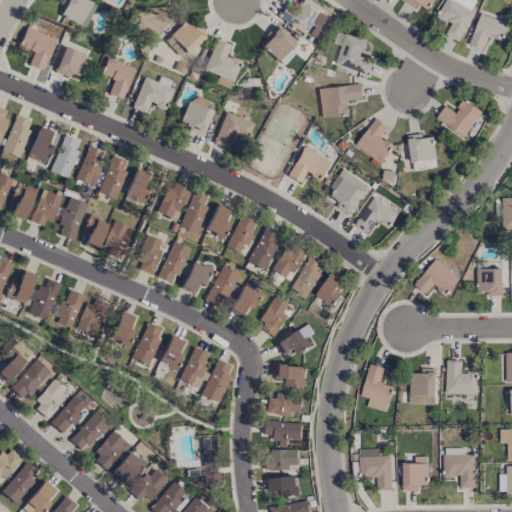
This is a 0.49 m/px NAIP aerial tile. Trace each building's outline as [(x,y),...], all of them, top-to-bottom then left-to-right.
[(95,4),(86,0),(62,0),(56,14),(84,27),(95,4)] [(432,0),(403,0),(416,8),(418,4),(427,9),(432,0)] [(475,0),(444,0),(436,16),(450,23),(444,34),(458,41),(474,11),(471,9),(475,0)] [(468,44),(482,49),(487,35),(501,41),(508,23),(480,13),(468,44)] [(185,55),(203,37),(186,19),(164,40),(175,51),(178,48),(185,55)] [(294,42),(274,24),(263,35),(267,39),(261,46),(277,61),(294,42)] [(18,46),(33,53),(28,64),(41,70),(54,38),(26,27),(18,46)] [(334,63),(366,73),(370,59),(361,56),(366,39),(343,33),(334,63)] [(231,81),(240,61),(225,55),(229,44),(215,38),(202,69),(231,81)] [(71,74),(78,77),(87,56),(63,46),(53,71),(69,78),(71,74)] [(294,51),(288,47),(278,61),(283,65),(294,51)] [(122,98),(133,67),(105,57),(100,75),(112,79),(107,94),(122,98)] [(157,81),(143,76),(131,107),(145,112),(148,104),(163,109),(173,81),(159,76),(157,81)] [(348,115),(347,99),(362,98),(361,84),(317,87),(319,117),(348,115)] [(213,103),(197,96),(195,103),(188,100),(178,121),(189,125),(187,129),(199,135),(213,103)] [(463,137),(481,110),(463,98),(454,111),(444,104),(435,117),(463,137)] [(0,137),(8,120),(2,117),(5,110),(0,108),(0,137)] [(212,143),(226,148),(231,135),(245,141),(252,122),(224,112),(212,143)] [(25,128),(28,119),(14,114),(0,150),(18,158),(29,130),(25,128)] [(392,144),(380,135),(387,126),(375,117),(355,144),(379,162),(392,144)] [(50,131),(36,127),(27,157),(45,163),(51,145),(46,143),(50,131)] [(409,160),(435,158),(433,136),(422,137),(422,133),(407,134),(409,160)] [(48,171),(66,178),(77,150),(73,149),(76,140),(63,135),(48,171)] [(104,151),(85,145),(75,180),(94,185),(104,151)] [(329,160),(301,146),(286,176),(299,183),(304,172),(319,180),(329,160)] [(124,160),(109,155),(97,194),(115,199),(124,170),(122,169),(124,160)] [(142,203),(149,186),(143,184),(147,174),(134,169),(123,195),(142,203)] [(368,185),(343,169),(327,193),(339,201),(336,205),(349,214),(368,185)] [(0,205),(5,190),(11,192),(16,180),(0,174),(0,205)] [(9,201),(14,202),(10,216),(24,220),(34,188),(15,183),(9,201)] [(171,188),(165,186),(155,212),(175,220),(187,188),(173,183),(171,188)] [(59,196),(41,188),(28,220),(46,228),(59,196)] [(194,233),(206,206),(202,205),(206,196),(191,190),(177,226),(194,233)] [(366,232),(375,220),(387,228),(398,213),(373,196),(354,223),(366,232)] [(54,233),(71,240),(85,203),(68,197),(54,233)] [(511,197),(500,197),(501,229),(511,229),(511,197)] [(228,222),(223,220),(227,210),(214,204),(204,230),(222,238),(228,222)] [(248,234),(253,221),(238,214),(225,247),(240,254),(249,234),(248,234)] [(80,244),(95,250),(106,223),(88,215),(81,231),(85,232),(80,244)] [(101,251),(120,260),(133,228),(114,220),(101,251)] [(245,260),(261,269),(277,242),(272,240),(276,233),(264,226),(245,260)] [(163,242),(142,235),(132,267),(153,274),(163,242)] [(156,276),(172,284),(188,248),(171,241),(156,276)] [(286,280),(305,251),(288,241),(269,269),(286,280)] [(306,297),(313,281),(314,281),(322,262),(306,255),(290,290),(306,297)] [(0,289),(11,263),(0,258),(0,289)] [(412,283),(424,294),(432,285),(444,295),(459,278),(435,258),(412,283)] [(203,285),(210,268),(191,261),(180,288),(192,293),(196,282),(203,285)] [(237,273),(221,265),(203,299),(220,308),(237,273)] [(502,295),(501,267),(475,268),(476,290),(487,290),(487,295),(502,295)] [(18,280),(11,278),(4,296),(23,303),(33,276),(21,271),(18,280)] [(331,306),(340,291),(335,289),(341,279),(329,272),(315,296),(331,306)] [(44,320),(59,284),(46,279),(42,286),(38,285),(26,313),(44,320)] [(228,311),(240,316),(243,308),(250,311),(259,292),(240,284),(228,311)] [(70,326),(82,295),(66,288),(52,319),(70,326)] [(90,305),(85,302),(74,327),(93,336),(106,304),(93,298),(90,305)] [(256,328),(274,336),(288,306),(270,298),(256,328)] [(133,329),(128,328),(132,317),(119,312),(109,339),(127,345),(133,329)] [(130,358),(147,365),(162,329),(145,322),(130,358)] [(173,372),(181,354),(176,352),(181,341),(168,336),(156,365),(173,372)] [(0,361),(2,363),(0,366),(0,378),(9,383),(16,366),(26,371),(35,351),(10,339),(0,360),(0,361)] [(208,353),(192,346),(177,379),(198,389),(205,373),(200,370),(208,353)] [(48,371),(35,359),(9,388),(22,400),(48,371)] [(201,397),(218,402),(227,374),(226,374),(229,364),(213,359),(201,397)] [(444,393),(476,394),(477,371),(461,371),(461,360),(445,359),(444,393)] [(360,395),(368,397),(366,406),(386,411),(392,385),(379,382),(383,367),(368,363),(360,395)] [(285,377),(284,386),(302,386),(302,365),(273,364),(272,377),(285,377)] [(435,368),(420,367),(420,372),(410,372),(409,403),(434,404),(435,368)] [(44,418),(66,391),(52,379),(30,406),(44,418)] [(266,397),(264,412),(290,415),(291,410),(299,411),(301,396),(274,393),(274,398),(266,397)] [(85,408),(72,396),(48,422),(61,434),(85,408)] [(68,439),(81,451),(107,422),(94,411),(68,439)] [(301,422),(262,420),(261,434),(270,434),(270,440),(279,440),(279,446),(286,446),(286,438),(300,438),(301,422)] [(511,427),(499,428),(499,442),(506,442),(506,460),(511,459),(511,427)] [(127,443),(110,431),(90,459),(108,471),(127,443)] [(0,479),(20,458),(6,446),(0,452),(0,479)] [(458,487),(473,488),(474,454),(463,453),(464,447),(443,446),(442,475),(459,476),(458,487)] [(379,448),(358,448),(359,477),(376,477),(376,488),(391,488),(390,455),(379,455),(379,448)] [(124,486),(142,461),(127,450),(109,475),(124,486)] [(296,450),(262,450),(263,470),(289,469),(289,464),(296,464),(296,450)] [(426,456),(413,456),(413,462),(401,462),(402,490),(416,490),(416,484),(427,484),(426,456)] [(0,492),(15,504),(38,472),(23,461),(0,492)] [(130,491),(144,503),(165,478),(150,466),(130,491)] [(265,478),(267,496),(296,492),(294,474),(265,478)] [(24,504),(34,511),(41,511),(49,502),(45,499),(52,489),(41,481),(24,504)] [(152,511),(167,511),(178,501),(176,499),(182,492),(172,482),(147,507),(152,511)] [(71,511),(77,505),(62,495),(49,511),(71,511)] [(179,511),(201,511),(205,508),(193,497),(179,511)] [(267,506),(268,511),(308,511),(306,500),(267,506)]
